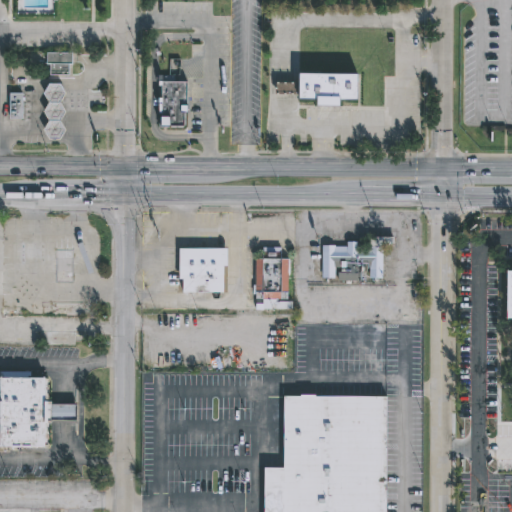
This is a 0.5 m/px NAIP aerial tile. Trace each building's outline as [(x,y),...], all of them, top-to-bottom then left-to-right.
[(71,61),(71,63),(69,63),(68,74),(50,74),(50,63),(45,63),(45,51),(71,52),(71,61)] [(357,73),(357,98),(338,98),(338,105),(314,105),(314,99),(297,99),(297,91),(278,91),(278,82),(297,82),(297,72),(357,73)] [(189,81),(188,105),(187,105),(187,129),(160,128),(161,114),(158,114),(159,85),(158,85),(158,74),(174,75),(174,80),(189,81)] [(64,129),(59,138),(47,138),(42,129),(47,119),(42,110),(47,101),(43,92),(48,82),(59,82),(65,92),(59,101),(65,110),(59,120),(64,129)] [(20,118),(7,118),(7,92),(20,92),(20,118)] [(394,237),(394,247),(381,247),(381,278),(368,278),(368,267),(363,267),(363,284),(359,284),(359,266),(357,266),(356,281),(336,281),(336,272),(345,273),(345,268),(334,268),(333,278),(320,278),(321,246),(346,246),(346,241),(355,242),(355,246),(364,246),(365,236),(394,237)] [(95,245),(14,245),(14,265),(95,264),(95,245)] [(222,265),(222,292),(181,292),(181,278),(178,278),(178,248),(226,248),(226,265),(222,265)] [(283,250),(283,259),(289,259),(289,299),(264,299),(265,306),(256,306),(256,259),(264,259),(264,250),(283,250)] [(168,370),(223,370),(222,327),(168,328),(168,370)] [(44,421),(43,447),(0,446),(0,377),(2,377),(2,371),(37,372),(37,375),(37,377),(44,377),(44,402),(44,421)] [(316,396),(316,397),(386,397),(386,511),(265,511),(265,469),(284,469),(283,396),(316,396)] [(44,402),(53,402),(53,404),(77,404),(77,421),(44,421),(44,402)]
